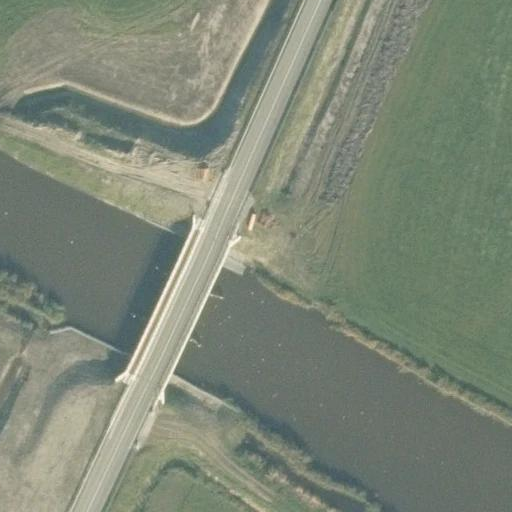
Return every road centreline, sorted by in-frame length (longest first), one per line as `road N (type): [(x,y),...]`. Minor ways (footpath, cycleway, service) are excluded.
road 1 (secondary): [(84,511),(321,0)]
road 2 (track): [(293,511),(133,404)]
